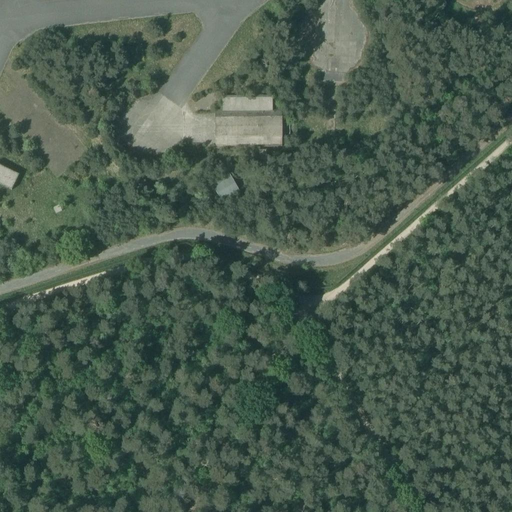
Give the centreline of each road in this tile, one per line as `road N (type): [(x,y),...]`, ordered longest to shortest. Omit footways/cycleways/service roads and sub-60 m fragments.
road 1 (track): [(0,308),(181,255),(316,310)]
road 2 (track): [(316,310),(511,139)]
road 3 (track): [(190,511),(274,353),(316,310)]
road 4 (track): [(316,310),(317,340),(420,511)]
